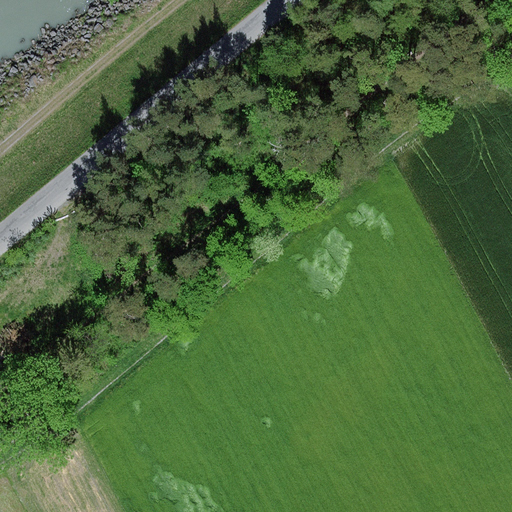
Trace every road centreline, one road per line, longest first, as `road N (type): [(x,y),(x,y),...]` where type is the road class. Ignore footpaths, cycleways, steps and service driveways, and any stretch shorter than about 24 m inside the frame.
road 1 (unclassified): [(291,0),(0,243)]
road 2 (track): [(0,161),(193,0)]
